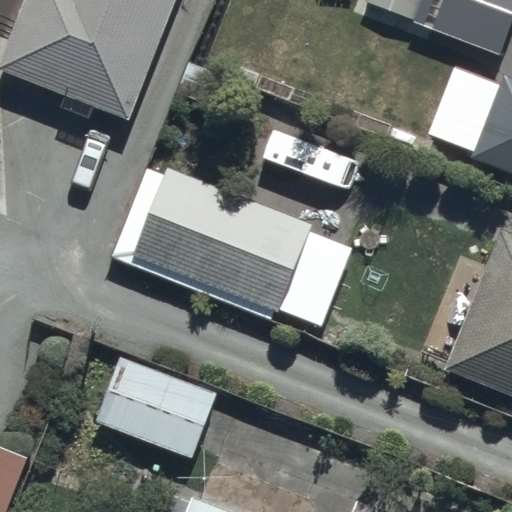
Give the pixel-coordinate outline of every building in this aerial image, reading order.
[(21,0),(0,55),(0,74),(127,124),(176,0),(21,0)] [(511,0),(363,0),(361,9),(502,61),(511,28),(511,0)] [(111,257),(323,337),(359,243),(147,162),(111,257)] [(443,368),(511,396),(511,233),(501,229),(443,368)] [(94,422),(190,458),(213,396),(118,360),(94,422)] [(0,511),(2,511),(24,457),(0,447),(0,511)] [(222,511),(187,498),(180,511),(222,511)]
